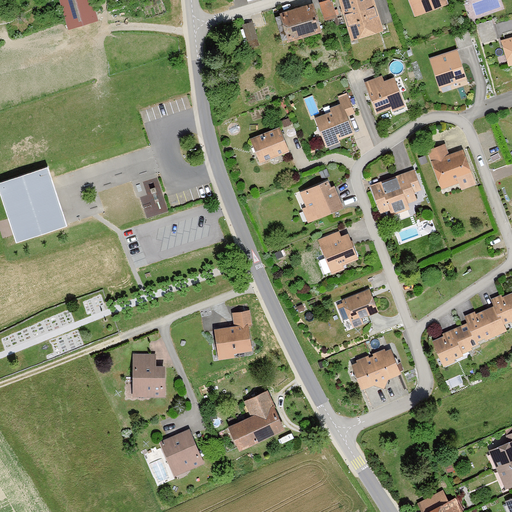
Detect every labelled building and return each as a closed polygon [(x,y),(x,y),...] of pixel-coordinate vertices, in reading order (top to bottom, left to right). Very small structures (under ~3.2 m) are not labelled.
[(90,0),(59,0),(68,32),(98,24),(90,0)] [(336,18),(329,0),(327,0),(320,2),(327,21),(336,18)] [(373,0),(337,0),(350,40),(382,30),(373,0)] [(406,0),(413,17),(448,3),(446,0),(406,0)] [(281,18),(276,20),(283,40),(288,39),(289,41),(322,30),(313,5),(281,15),(281,18)] [(111,19),(135,16),(134,7),(110,10),(111,19)] [(257,39),(253,23),(243,26),(248,41),(257,39)] [(511,37),(501,40),(509,66),(511,65),(511,37)] [(458,51),(430,60),(440,90),(468,80),(458,51)] [(380,75),(363,81),(376,113),(390,107),(391,110),(404,105),(392,77),(383,80),(380,75)] [(355,134),(343,107),(314,119),(325,147),(340,141),(355,134)] [(279,127),(250,138),(259,162),(288,151),(279,127)] [(431,162),(449,155),(444,142),(426,149),(431,162)] [(470,173),(462,151),(449,155),(431,162),(440,188),(459,181),(461,188),(474,184),(470,173)] [(49,167),(0,183),(0,192),(17,244),(69,227),(53,179),(49,167)] [(413,169),(370,184),(380,211),(389,208),(391,213),(408,207),(407,202),(417,199),(414,191),(421,189),(413,169)] [(152,197),(143,200),(149,216),(171,209),(159,175),(146,180),(152,197)] [(326,179),(299,191),(305,206),(301,208),(306,222),(342,207),(333,185),(330,187),(326,179)] [(338,230),(316,239),(330,274),(343,269),(342,266),(358,259),(347,232),(339,235),(338,230)] [(369,289),(341,300),(352,328),(362,325),(359,318),(378,311),(369,289)] [(495,307),(487,311),(496,332),(511,324),(511,294),(493,303),(495,307)] [(249,310),(230,312),(231,327),(246,325),(250,325),(249,310)] [(461,327),(470,350),(499,337),(496,332),(487,311),(466,320),(468,324),(461,327)] [(231,327),(213,329),(217,359),(232,357),(232,354),(249,352),(246,325),(231,327)] [(456,332),(434,342),(445,367),(464,358),(462,355),(471,351),(470,350),(461,327),(455,330),(456,332)] [(389,349),(371,357),(385,389),(387,380),(399,374),(389,349)] [(155,355),(132,354),(132,376),(131,398),(163,398),(164,367),(154,367),(155,355)] [(371,357),(350,366),(360,391),(375,385),(385,389),(371,357)] [(283,427),(266,388),(242,399),(249,413),(227,423),(237,448),(283,427)] [(204,462),(190,431),(160,444),(173,476),(204,462)] [(488,449),(497,468),(511,461),(511,431),(505,434),(507,440),(488,449)] [(511,461),(497,468),(505,488),(511,484),(511,461)] [(444,491),(419,504),(423,511),(462,511),(455,499),(449,502),(444,491)]
